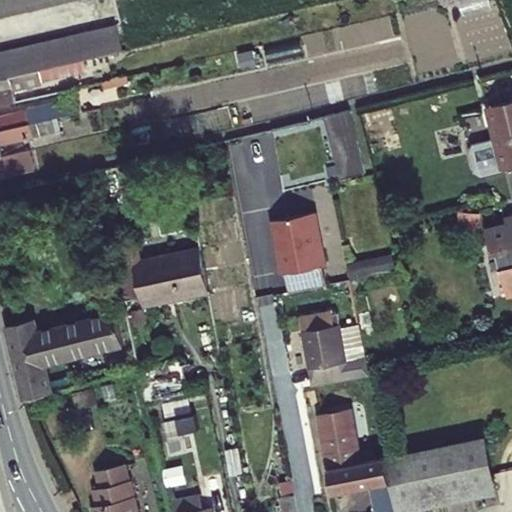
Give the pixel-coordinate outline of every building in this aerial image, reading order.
[(0,0),(0,17),(74,0),(0,0)] [(88,0),(58,4),(61,26),(111,19),(108,0),(88,0)] [(109,54),(123,51),(117,25),(103,28),(109,54)] [(103,28),(90,31),(96,57),(109,54),(103,28)] [(82,60),(96,57),(90,31),(76,34),(82,60)] [(76,34),(63,37),(69,64),(82,60),(76,34)] [(55,67),(69,64),(63,37),(49,40),(55,67)] [(49,40),(36,44),(42,70),(55,67),(49,40)] [(28,73),(42,70),(36,44),(22,47),(28,73)] [(22,47),(9,50),(15,76),(28,73),(22,47)] [(0,73),(1,79),(15,76),(9,50),(0,52),(0,73)] [(0,105),(17,101),(13,89),(43,82),(42,80),(85,70),(82,60),(69,64),(55,67),(42,70),(28,73),(15,76),(1,79),(0,79),(0,105)] [(105,89),(129,83),(127,76),(104,82),(105,89)] [(76,113),(83,112),(77,87),(71,89),(73,99),(76,113)] [(73,99),(0,115),(0,130),(53,119),(58,118),(76,113),(73,99)] [(498,139),(506,169),(511,167),(511,101),(489,107),(498,139)] [(365,173),(350,110),(326,116),(341,179),(365,173)] [(0,156),(2,156),(0,148),(0,144),(56,132),(53,119),(0,130),(0,156)] [(478,172),(483,175),(506,169),(498,139),(475,145),(472,150),(478,172)] [(0,178),(35,171),(30,150),(2,156),(0,156),(0,178)] [(53,202),(72,199),(70,184),(51,187),(53,202)] [(286,273),(289,292),(327,285),(323,266),(326,265),(316,212),(272,220),(283,274),(286,273)] [(458,229),(479,232),(481,214),(460,212),(458,229)] [(511,216),(506,218),(508,224),(487,229),(492,253),(497,251),(508,295),(511,293),(511,216)] [(201,248),(142,260),(138,241),(114,246),(126,301),(141,297),(142,301),(180,293),(181,299),(211,293),(201,248)] [(347,266),(350,281),(395,272),(392,257),(347,266)] [(352,295),(349,282),(336,285),(339,298),(352,295)] [(131,327),(147,324),(142,301),(141,297),(126,301),(131,327)] [(302,315),(314,384),(370,374),(366,357),(347,360),(341,328),(340,324),(334,325),(332,310),(302,315)] [(34,318),(7,326),(25,399),(53,392),(46,365),(124,345),(116,313),(38,332),(34,318)] [(366,357),(360,325),(341,328),(347,360),(366,357)] [(188,383),(183,357),(139,366),(148,405),(191,396),(188,383)] [(207,392),(204,379),(188,383),(191,396),(207,392)] [(74,393),(78,407),(96,403),(93,389),(74,393)] [(361,462),(351,408),(319,414),(329,468),(361,462)] [(397,511),(479,511),(501,508),(486,437),(386,458),(391,482),(398,511),(397,511)] [(386,457),(361,462),(366,487),(371,486),(391,482),(386,458),(386,457)] [(329,468),(334,493),(366,487),(361,462),(329,468)] [(84,507),(84,511),(127,511),(116,464),(87,470),(92,490),(86,491),(90,505),(84,507)] [(371,486),(375,511),(395,511),(398,511),(391,482),(371,486)] [(287,511),(285,503),(272,505),(273,511),(287,511)]
